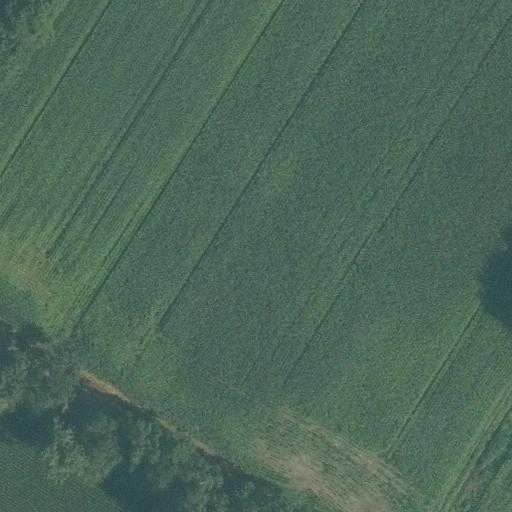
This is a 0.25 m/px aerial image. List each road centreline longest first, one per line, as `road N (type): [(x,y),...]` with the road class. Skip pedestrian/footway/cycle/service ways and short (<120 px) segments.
road 1 (track): [(243,511),(0,358)]
road 2 (track): [(511,406),(445,511)]
